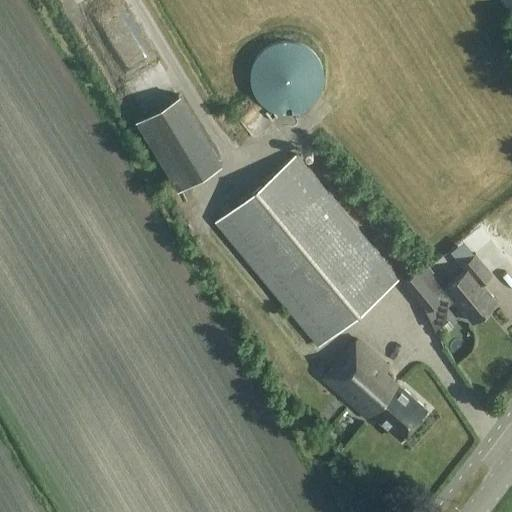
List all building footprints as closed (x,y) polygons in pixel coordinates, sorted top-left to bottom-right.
[(511,0),(502,0),(509,9),(511,6),(511,0)] [(316,55),(312,51),(307,47),(302,43),(296,41),(290,40),(284,40),(278,41),(272,43),(266,45),(261,49),(257,54),(254,59),(251,65),(250,71),(249,77),(250,83),(251,89),(254,95),(257,100),(262,105),(267,108),(272,111),(278,113),(285,114),(291,113),(297,112),(303,110),(308,106),(313,102),(317,97),(320,92),(322,86),(323,79),(323,73),(322,67),(319,61),(316,55)] [(221,163),(179,94),(134,121),(176,190),(221,163)] [(317,345),(398,278),(295,154),(214,222),(317,345)] [(472,322),(496,301),(481,282),(491,274),(474,254),(461,265),(465,270),(444,288),(472,322)] [(402,282),(427,311),(441,299),(420,274),(429,267),(422,258),(413,266),(417,269),(402,282)] [(399,438),(426,408),(384,371),(388,367),(357,339),(322,377),(369,419),(373,415),(399,438)]
